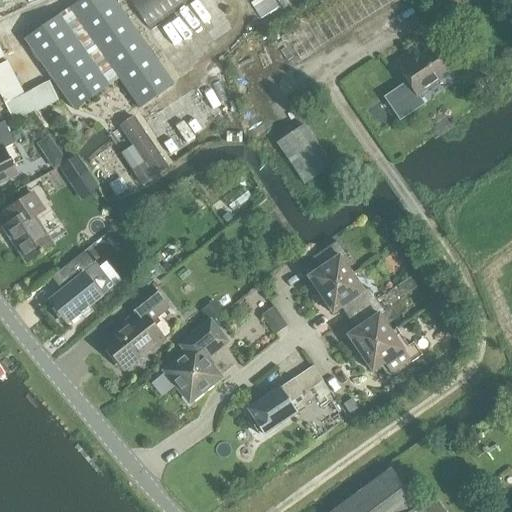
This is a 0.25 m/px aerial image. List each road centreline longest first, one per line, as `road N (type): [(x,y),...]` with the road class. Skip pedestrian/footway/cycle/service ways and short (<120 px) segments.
road 1 (residential): [(286,511),(479,361),(482,330),(468,293),(324,73)]
road 2 (residential): [(137,475),(203,442),(223,398),(306,336)]
road 3 (unclassified): [(137,475),(0,305)]
